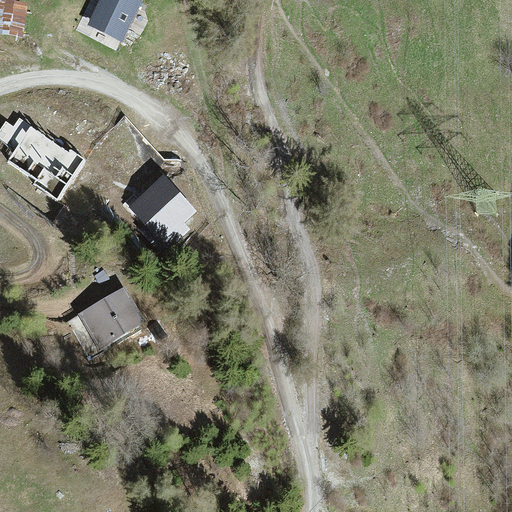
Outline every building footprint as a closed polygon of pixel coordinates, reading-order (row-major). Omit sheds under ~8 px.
[(132,0),(106,0),(91,29),(124,46),(145,7),(132,0)] [(1,1),(0,5),(0,33),(23,39),(30,8),(1,1)] [(9,116),(0,131),(0,157),(65,196),(85,161),(9,116)] [(195,219),(166,183),(132,210),(162,247),(195,219)] [(107,298),(70,320),(89,353),(126,332),(107,298)]
